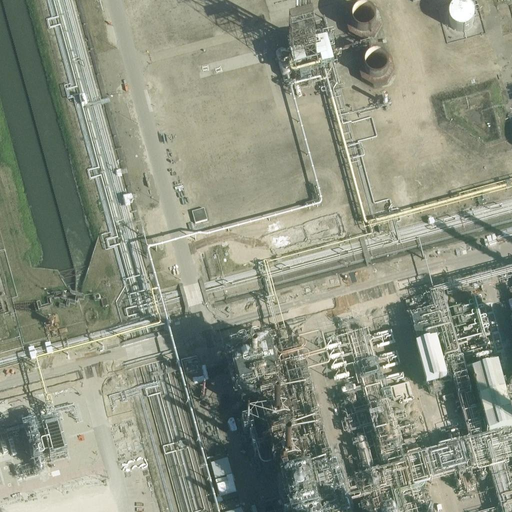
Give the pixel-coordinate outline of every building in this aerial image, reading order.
[(357,26),(374,13),(363,0),(353,0),(343,8),(357,26)] [(448,27),(450,32),(454,35),(459,37),(465,36),(470,33),(472,28),(473,23),(472,19),(469,15),(465,12),(461,11),(456,12),(452,14),(449,18),(447,23),(448,27)] [(312,59),(327,56),(321,31),(306,34),(312,59)] [(283,46),(287,60),(299,56),(295,43),(283,46)] [(357,49),(367,76),(392,66),(386,50),(379,53),(375,43),(357,49)] [(192,213),(195,224),(207,221),(204,209),(192,213)] [(344,511),(293,323),(270,329),(223,341),(240,402),(259,397),(280,475),(258,481),(266,511),(270,511),(288,507),(289,511),(344,511)] [(426,388),(446,383),(436,345),(415,350),(426,388)] [(488,439),(511,432),(511,426),(497,370),(471,377),(488,439)] [(45,511),(22,431),(0,436),(0,461),(5,460),(19,511),(45,511)] [(213,460),(218,478),(235,473),(230,455),(213,460)]
